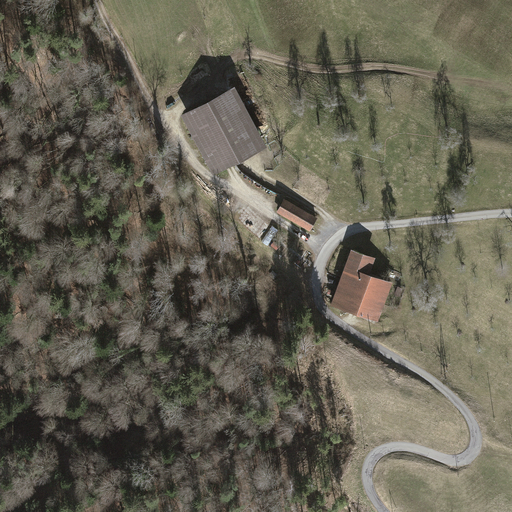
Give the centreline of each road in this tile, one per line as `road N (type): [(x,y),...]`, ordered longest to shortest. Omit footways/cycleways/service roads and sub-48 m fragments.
road 1 (unclassified): [(384,511),(366,475),(376,453),(400,446),(462,460),(474,450),(474,429),(451,395),(320,306),(325,254),(352,229),(511,213)]
road 2 (track): [(325,254),(198,166),(148,101),(96,0)]
road 3 (track): [(435,77),(232,55),(169,123)]
road 4 (track): [(186,151),(188,189),(248,246),(317,282)]
road 5 (track): [(340,235),(324,214),(246,161)]
